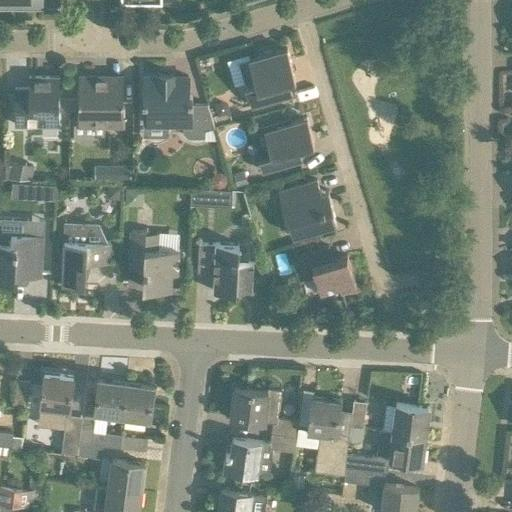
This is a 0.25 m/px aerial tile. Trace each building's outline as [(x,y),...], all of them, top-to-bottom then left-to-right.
[(11,0),(12,3),(12,4),(16,4),(22,10),(28,4),(43,4),(43,0),(11,0)] [(249,59),(255,80),(245,83),(251,106),(293,94),(288,79),(296,77),(287,48),(249,59)] [(188,76),(173,76),(173,73),(159,73),(159,76),(143,76),(143,102),(148,102),(148,124),(192,124),(192,98),(188,98),(188,76)] [(59,124),(59,112),(59,76),(29,76),(29,87),(15,87),(15,124),(59,124)] [(123,76),(79,76),(79,124),(123,124),(123,76)] [(290,117),(276,121),(277,125),(264,129),(271,154),(258,158),(262,170),(302,159),(298,146),(314,141),(307,117),(291,121),(290,117)] [(98,177),(132,178),(132,162),(98,162),(98,177)] [(278,190),(287,220),(288,220),(293,235),(336,222),(332,207),(333,207),(328,190),(321,192),(317,179),(278,190)] [(231,221),(232,188),(196,186),(195,201),(209,201),(208,220),(231,221)] [(14,224),(10,220),(0,219),(0,279),(15,281),(15,275),(41,276),(43,234),(13,232),(14,224)] [(65,222),(64,239),(62,283),(85,284),(86,261),(110,262),(110,241),(89,240),(89,223),(65,222)] [(131,230),(130,262),(144,263),(142,287),(170,288),(171,271),(177,272),(178,249),(157,247),(158,239),(146,239),(146,231),(131,230)] [(238,260),(239,243),(215,242),(215,243),(199,242),(197,270),(213,271),(212,290),(229,291),(230,287),(252,289),(254,261),(238,260)] [(333,258),(329,246),(297,255),(301,269),(313,265),(320,291),(339,286),(341,290),(356,286),(347,254),(333,258)] [(77,454),(78,441),(82,416),(69,414),(74,375),(44,372),(40,405),(53,406),(51,422),(64,424),(61,452),(77,454)] [(30,380),(16,378),(12,406),(26,407),(30,380)] [(122,414),(126,382),(99,378),(94,410),(122,414)] [(126,382),(122,414),(150,417),(154,386),(126,382)] [(272,421),(271,432),(296,435),(299,419),(277,416),(281,388),(268,387),(267,391),(234,387),(231,417),(264,421),(265,420),(272,421)] [(307,429),(320,431),(315,469),(344,473),(345,466),(347,453),(349,434),(337,432),(341,400),(312,396),(307,429)] [(354,399),(352,410),(350,425),(363,426),(366,401),(354,399)] [(393,430),(425,434),(429,406),(396,402),(393,430)] [(94,418),(82,416),(78,441),(103,444),(118,446),(120,433),(93,430),(94,418)] [(425,434),(393,430),(379,428),(375,457),(347,453),(345,466),(381,470),(383,471),(385,456),(422,461),(425,434)] [(0,430),(0,444),(11,446),(13,432),(0,430)] [(294,451),(296,435),(271,432),(270,442),(232,437),(231,450),(226,450),(224,468),(257,472),(259,456),(271,457),(272,448),(294,451)] [(147,437),(120,433),(118,446),(146,450),(147,437)] [(23,436),(12,435),(11,446),(21,447),(23,436)] [(103,444),(78,441),(77,454),(102,457),(103,444)] [(112,458),(109,486),(141,490),(144,462),(112,458)] [(381,470),(345,466),(344,473),(343,480),(379,485),(381,470)] [(384,483),(384,485),(380,511),(392,511),(415,511),(419,487),(384,483)] [(0,501),(20,503),(37,506),(39,490),(0,484),(0,501)] [(74,509),(73,511),(137,511),(141,490),(109,486),(96,484),(93,511),(74,509)] [(265,511),(267,498),(264,493),(222,487),(218,511),(265,511)] [(0,511),(18,511),(20,503),(0,501),(0,511)]
